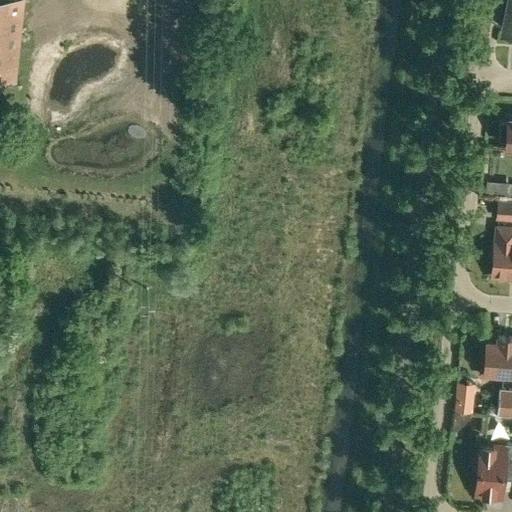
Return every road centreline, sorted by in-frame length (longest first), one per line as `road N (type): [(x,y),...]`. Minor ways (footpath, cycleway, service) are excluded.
road 1 (residential): [(454,305),(485,78)]
road 2 (residential): [(430,511),(454,305)]
